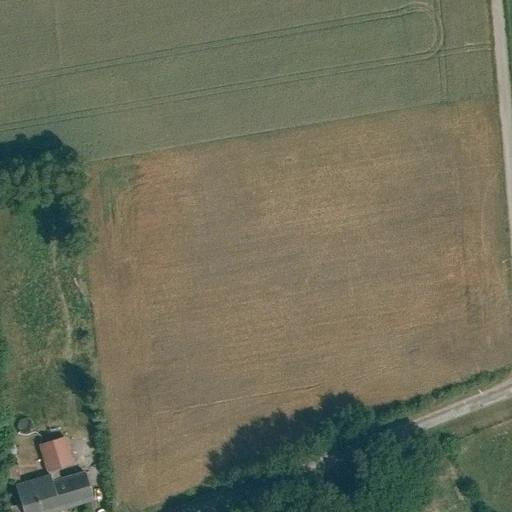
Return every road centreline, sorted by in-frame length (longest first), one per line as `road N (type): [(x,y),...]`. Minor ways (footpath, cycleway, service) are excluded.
road 1 (residential): [(197,511),(511,387)]
road 2 (track): [(511,183),(495,0)]
